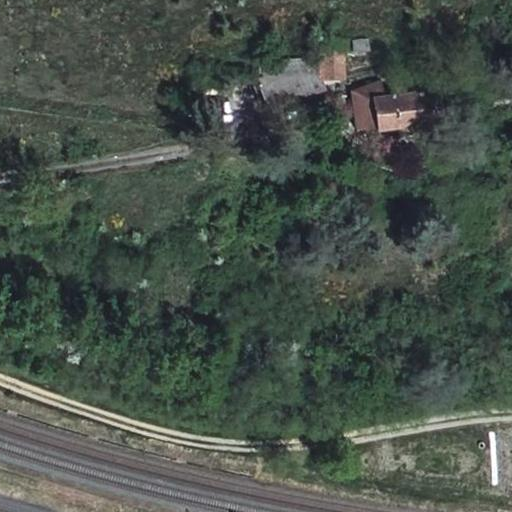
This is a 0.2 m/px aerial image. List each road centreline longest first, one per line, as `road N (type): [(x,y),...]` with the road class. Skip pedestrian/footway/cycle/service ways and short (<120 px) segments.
road 1 (track): [(511,414),(418,422),(296,447),(243,445),(141,426),(0,380)]
road 2 (track): [(0,173),(206,147)]
